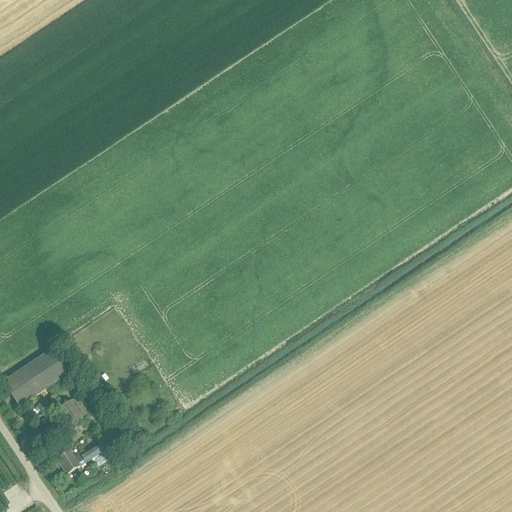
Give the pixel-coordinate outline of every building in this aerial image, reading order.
[(19,409),(69,375),(52,350),(2,384),(19,409)] [(87,376),(79,381),(86,391),(93,386),(87,376)] [(89,390),(94,396),(103,390),(98,383),(89,390)] [(82,417),(87,414),(77,398),(60,409),(74,431),(86,423),(82,417)] [(67,476),(104,452),(99,445),(81,457),(80,455),(74,459),(70,452),(56,461),(67,476)]
